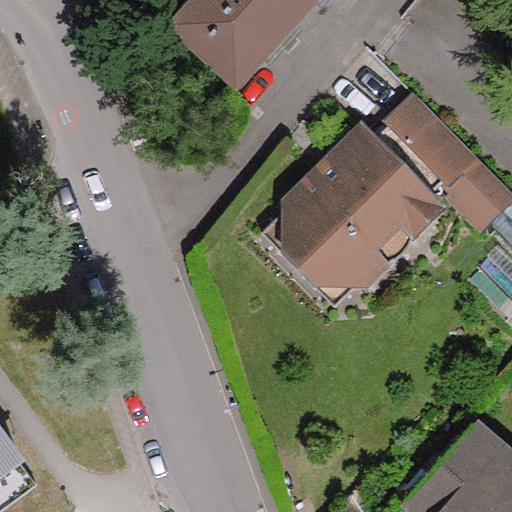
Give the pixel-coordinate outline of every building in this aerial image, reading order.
[(213,0),(184,32),(245,87),(327,0),(213,0)] [(401,217),(417,234),(444,206),(436,197),(443,191),(477,225),(482,230),(489,224),(511,202),(511,194),(509,193),(422,104),(382,144),(367,130),(344,154),(334,180),(336,183),(325,193),(315,184),(305,194),(292,207),(292,258),(320,289),(364,284),(390,261),(373,244),(401,217)] [(511,202),(489,224),(511,247),(511,202)] [(292,258),(292,207),(265,234),(289,260),(292,264),(292,258)] [(373,244),(390,261),(417,234),(401,217),(373,244)] [(364,284),(320,289),(319,291),(338,311),(359,290),(364,284)] [(511,511),(511,457),(475,424),(430,475),(460,502),(450,511),(511,511)] [(0,477),(18,465),(0,439),(0,477)] [(450,511),(460,502),(430,475),(412,496),(430,511),(450,511)]
